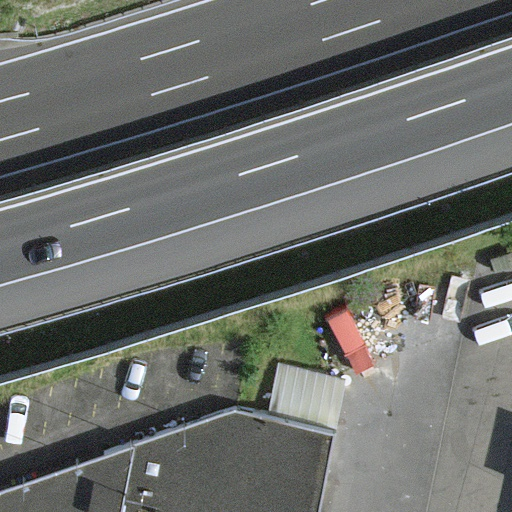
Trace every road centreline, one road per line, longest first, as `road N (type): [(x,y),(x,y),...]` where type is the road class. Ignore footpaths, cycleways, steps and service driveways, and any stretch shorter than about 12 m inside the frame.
road 1 (motorway): [(0,258),(145,219),(511,97)]
road 2 (motorway): [(403,0),(0,128)]
